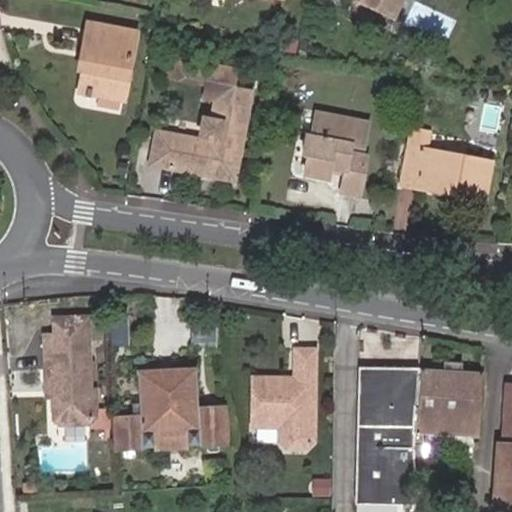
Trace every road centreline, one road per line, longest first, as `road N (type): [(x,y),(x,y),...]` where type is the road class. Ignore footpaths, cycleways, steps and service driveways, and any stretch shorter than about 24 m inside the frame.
road 1 (tertiary): [(21,258),(251,283),(511,328)]
road 2 (tertiary): [(511,270),(86,214),(42,193)]
